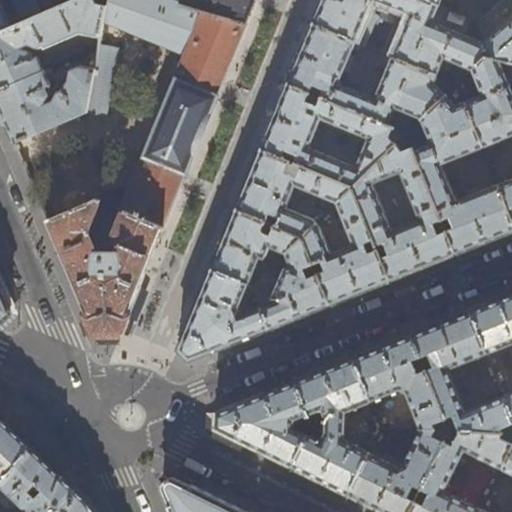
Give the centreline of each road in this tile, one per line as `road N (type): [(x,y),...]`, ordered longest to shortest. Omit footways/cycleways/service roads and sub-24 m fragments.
road 1 (residential): [(511,260),(158,404)]
road 2 (residential): [(0,216),(78,392)]
road 3 (residential): [(166,438),(316,511)]
